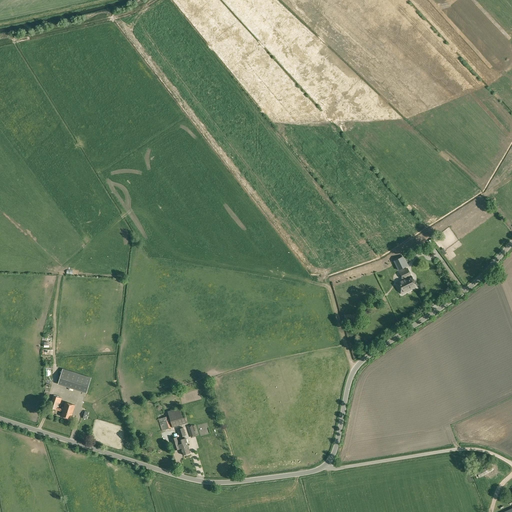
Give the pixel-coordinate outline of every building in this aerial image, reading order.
[(394,261),(398,270),(404,268),(399,259),(394,261)] [(416,287),(408,268),(398,273),(402,280),(396,282),(402,294),(416,287)] [(87,394),(91,378),(64,370),(59,385),(87,394)] [(59,403),(60,403),(62,398),(53,396),(49,408),(62,412),(61,416),(71,419),(75,405),(65,402),(63,409),(57,407),(59,403)] [(187,423),(183,407),(167,412),(172,427),(187,423)] [(171,428),(168,416),(158,419),(162,431),(171,428)] [(186,435),(184,427),(177,429),(180,437),(186,435)] [(190,453),(185,437),(179,440),(178,437),(171,439),(175,450),(181,448),(183,455),(190,453)] [(477,479),(493,470),(491,465),(474,474),(477,479)]
